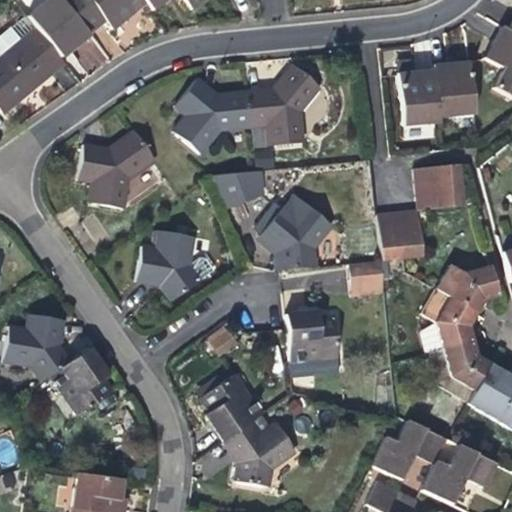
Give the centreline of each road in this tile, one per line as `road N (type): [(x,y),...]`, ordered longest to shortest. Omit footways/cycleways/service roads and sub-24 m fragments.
road 1 (residential): [(459,0),(391,28),(198,44),(142,64),(0,164)]
road 2 (residential): [(159,511),(164,428),(149,385),(0,169)]
